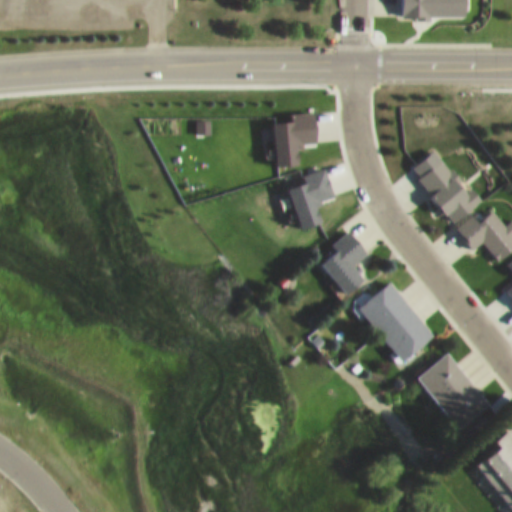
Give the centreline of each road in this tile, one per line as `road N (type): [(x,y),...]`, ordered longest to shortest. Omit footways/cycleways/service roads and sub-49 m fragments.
road 1 (residential): [(351,56),(354,114),(372,179),(511,360)]
road 2 (secondary): [(351,56),(0,79)]
road 3 (secondary): [(511,57),(351,56)]
